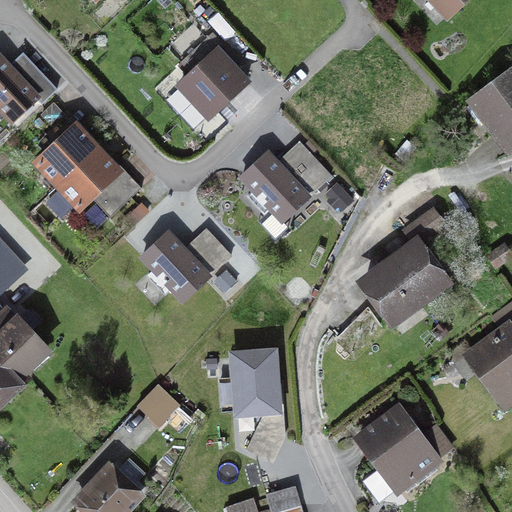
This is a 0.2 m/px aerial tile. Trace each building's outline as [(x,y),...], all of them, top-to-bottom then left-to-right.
[(87,0),(102,15),(116,0),(87,0)] [(427,0),(447,20),(468,0),(427,0)] [(197,50),(182,62),(195,76),(182,88),(208,117),(247,83),(218,50),(206,60),(197,50)] [(0,55),(0,112),(21,136),(65,99),(25,56),(13,66),(2,54),(0,55)] [(396,68),(376,86),(402,114),(407,119),(427,100),(396,68)] [(361,70),(329,100),(370,144),(402,114),(376,86),(361,70)] [(511,79),(475,106),(511,159),(511,79)] [(37,161),(59,185),(102,146),(71,112),(39,141),(48,151),(37,161)] [(283,221),(331,176),(299,142),(276,164),(267,153),(242,177),(253,189),(246,196),(264,215),(271,208),(283,221)] [(141,188),(102,146),(59,185),(78,206),(89,196),(109,218),(141,188)] [(337,182),(325,194),(330,198),(327,201),(335,209),(338,207),(342,212),(354,200),(337,182)] [(402,230),(410,240),(418,235),(424,243),(448,225),(433,206),(402,230)] [(165,295),(172,288),(183,300),(231,256),(206,229),(183,250),(167,233),(142,256),(154,269),(147,275),(165,295)] [(356,281),(392,329),(455,284),(424,243),(418,235),(410,240),(356,281)] [(511,252),(504,242),(486,255),(496,269),(511,257),(511,252)] [(498,395),(511,385),(511,328),(511,327),(511,301),(491,317),(502,332),(469,355),(498,395)] [(0,336),(20,318),(9,306),(2,313),(0,310),(0,336)] [(20,318),(0,336),(0,397),(50,351),(20,318)] [(246,450),(266,460),(279,434),(273,352),(233,355),(238,413),(265,411),(246,450)] [(139,404),(160,430),(183,408),(160,385),(139,404)] [(399,500),(453,456),(436,432),(429,436),(406,405),(361,438),(399,500)] [(79,498),(91,511),(138,511),(150,499),(117,460),(79,498)] [(303,511),(299,489),(267,498),(268,511),(303,511)] [(226,511),(255,511),(252,502),(226,510),(226,511)]
